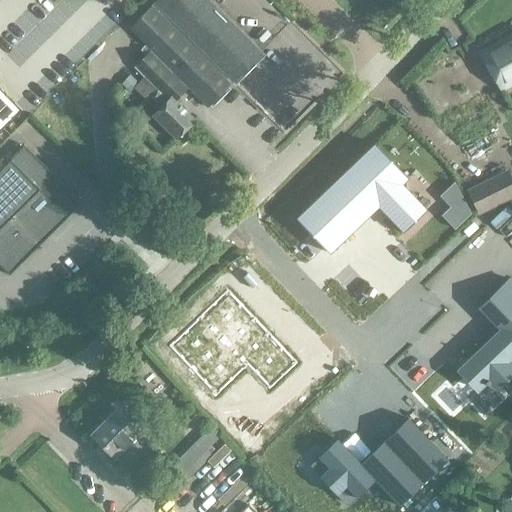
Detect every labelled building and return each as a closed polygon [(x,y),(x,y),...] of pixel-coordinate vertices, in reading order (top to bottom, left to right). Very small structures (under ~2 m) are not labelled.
[(159,0),(154,5),(213,65),(231,84),(260,55),(204,0),(159,0)] [(222,126),(125,28),(66,86),(164,184),(222,126)] [(511,35),(482,52),(503,89),(511,83),(511,35)] [(0,130),(21,110),(0,88),(0,130)] [(407,178),(373,144),(296,219),(330,254),(378,206),(403,232),(426,210),(401,184),(407,178)] [(23,145),(0,168),(0,266),(8,276),(81,204),(23,145)] [(511,175),(509,169),(481,183),(467,189),(479,213),(511,196),(511,175)] [(455,229),(463,221),(450,207),(441,216),(455,229)] [(511,279),(509,276),(477,307),(500,331),(458,371),(480,393),(490,383),(498,392),(511,379),(511,279)] [(295,363),(225,290),(168,346),(214,395),(246,364),(268,388),(295,363)] [(117,409),(92,435),(114,457),(112,459),(118,465),(120,463),(129,472),(154,446),(117,409)] [(448,460),(408,418),(360,463),(338,440),(311,466),(348,504),(373,480),(399,507),(448,460)] [(212,457),(205,451),(219,437),(209,428),(165,473),(174,482),(180,486),(212,457)]
